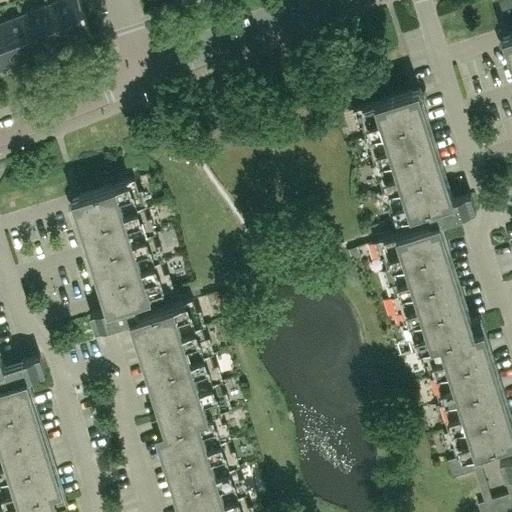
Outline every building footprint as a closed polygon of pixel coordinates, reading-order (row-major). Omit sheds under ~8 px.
[(80,0),(54,0),(49,2),(65,43),(90,32),(85,14),(84,9),(83,9),(80,0)] [(511,21),(511,0),(504,0),(500,1),(507,23),(511,21)] [(39,53),(65,43),(49,2),(23,13),(39,53)] [(0,28),(14,63),(39,53),(23,13),(0,21),(0,28)] [(0,68),(14,63),(0,28),(0,68)] [(511,33),(503,36),(511,64),(511,33)] [(453,199),(428,117),(418,88),(412,90),(382,100),(357,108),(366,136),(374,163),(383,191),(386,201),(391,216),(392,219),(428,208),(429,207),(436,205),(448,202),(453,199)] [(160,259),(152,232),(143,204),(142,201),(135,177),(115,183),(109,185),(69,197),(104,307),(108,306),(108,307),(133,299),(134,299),(146,295),(169,288),(160,259)] [(459,214),(477,208),(474,201),(473,195),(472,192),(455,197),(454,198),(459,214)] [(511,440),(511,415),(502,381),(483,326),(473,329),(438,220),(434,221),(378,238),(414,350),(423,347),(431,374),(457,456),(448,459),(453,475),(474,469),(483,466),(479,450),(511,440)] [(202,311),(215,305),(210,293),(197,299),(202,311)] [(192,297),(127,317),(161,426),(152,429),(178,511),(249,511),(218,411),(227,408),(192,297)] [(104,307),(90,311),(91,313),(95,328),(113,322),(108,307),(108,306),(104,307)] [(28,375),(45,369),(40,353),(21,359),(26,375),(28,375)] [(52,511),(46,492),(56,489),(20,376),(0,382),(0,511),(52,511)] [(511,511),(511,456),(500,460),(510,492),(483,500),(478,502),(481,511),(511,511)]
